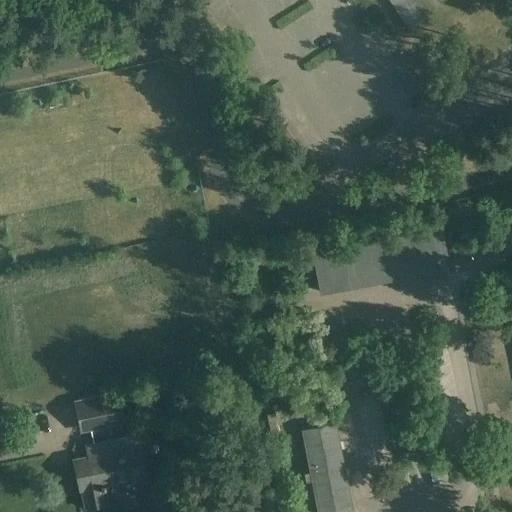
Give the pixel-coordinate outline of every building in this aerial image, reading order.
[(389,0),(408,28),(409,30),(428,17),(416,0),(389,0)] [(426,271),(449,267),(442,226),(330,248),(327,233),(308,237),(320,293),(426,271)] [(73,399),(79,432),(124,423),(118,390),(73,399)] [(344,511),(344,509),(352,507),(336,422),(301,429),(302,430),(303,434),(300,434),(302,441),(304,441),(310,471),(304,472),(306,481),(312,480),(318,511),(344,511)] [(85,507),(104,503),(105,503),(102,485),(127,479),(129,485),(148,480),(138,433),(84,444),(87,457),(74,459),(80,488),(81,488),(85,507)]
